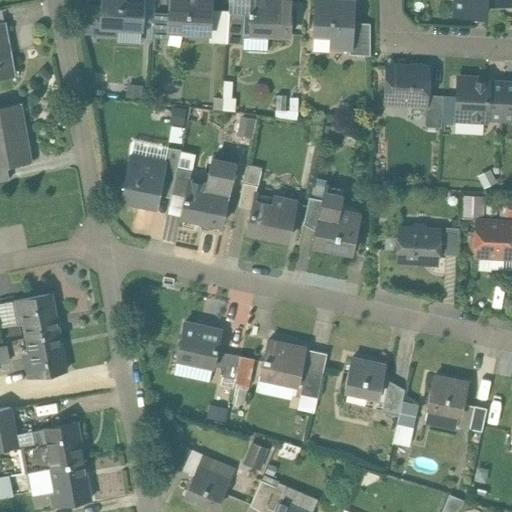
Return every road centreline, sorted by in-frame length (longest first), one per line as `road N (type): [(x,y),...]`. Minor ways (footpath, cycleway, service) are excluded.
road 1 (residential): [(107,246),(511,334)]
road 2 (residential): [(107,246),(148,511)]
road 3 (residential): [(60,0),(107,246)]
road 4 (residential): [(402,0),(402,37),(511,43)]
